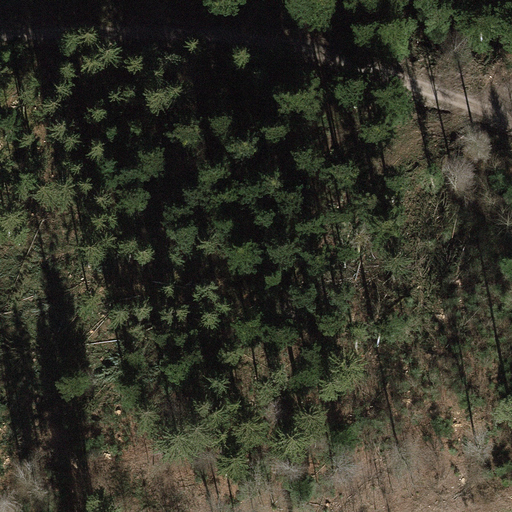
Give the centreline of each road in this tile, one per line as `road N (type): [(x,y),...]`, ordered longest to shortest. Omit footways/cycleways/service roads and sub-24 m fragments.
road 1 (track): [(511,125),(327,54),(180,36)]
road 2 (track): [(180,36),(0,36)]
